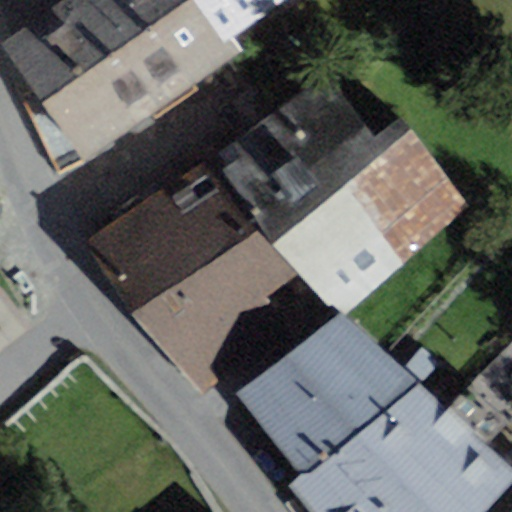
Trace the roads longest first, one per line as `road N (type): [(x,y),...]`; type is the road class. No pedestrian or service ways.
road 1 (unclassified): [(101,310),(258,511)]
road 2 (unclassified): [(0,109),(26,178),(101,310)]
road 3 (residential): [(101,310),(0,388)]
